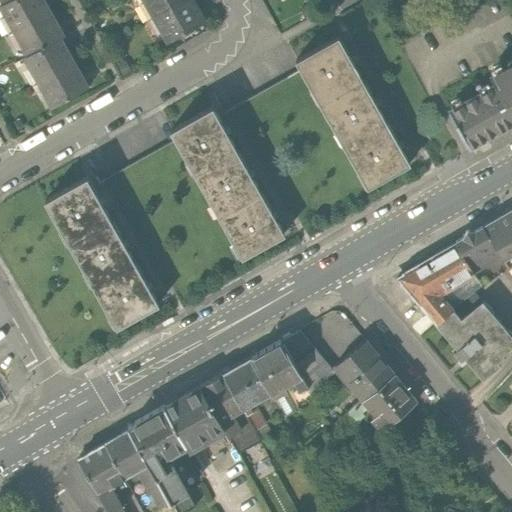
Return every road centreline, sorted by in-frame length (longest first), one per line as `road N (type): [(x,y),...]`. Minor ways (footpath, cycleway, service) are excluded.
road 1 (secondary): [(69,418),(348,258)]
road 2 (residential): [(0,180),(225,51),(235,35)]
road 3 (residential): [(511,456),(348,258)]
road 4 (secondary): [(348,258),(511,165)]
road 5 (residential): [(69,418),(0,297)]
road 6 (residential): [(348,16),(324,10),(266,42),(235,35)]
